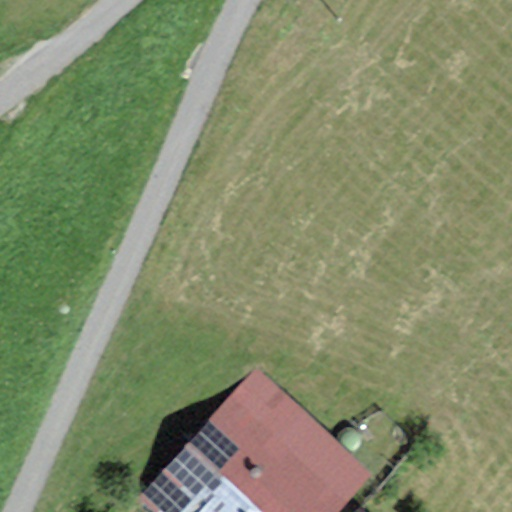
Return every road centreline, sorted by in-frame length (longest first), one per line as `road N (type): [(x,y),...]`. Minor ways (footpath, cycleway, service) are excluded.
road 1 (unclassified): [(243,0),(17,511)]
road 2 (track): [(0,101),(125,0)]
